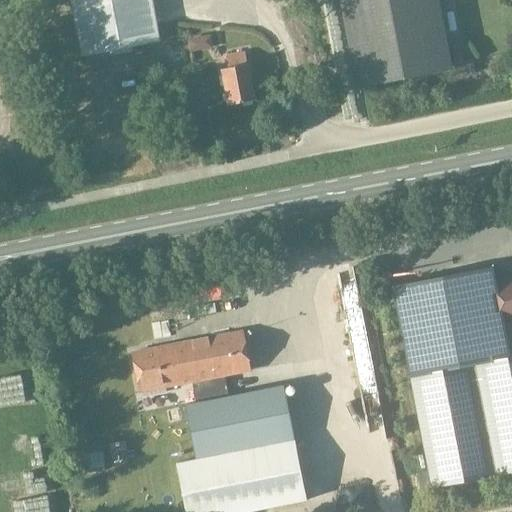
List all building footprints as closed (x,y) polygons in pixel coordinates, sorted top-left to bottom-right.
[(72,0),(84,56),(156,42),(147,0),(72,0)] [(339,0),(357,86),(452,67),(438,0),(339,0)] [(227,104),(253,99),(247,63),(246,63),(244,51),(225,55),(227,67),(221,68),(227,104)] [(511,356),(508,358),(501,323),(511,320),(511,280),(494,283),(492,273),(491,269),(392,287),(393,291),(409,376),(427,472),(417,474),(422,501),(433,499),(431,489),(511,473),(511,356)] [(190,381),(223,375),(249,370),(241,331),(131,352),(139,391),(190,381)] [(294,441),(283,385),(227,396),(223,375),(190,381),(194,403),(184,405),(194,459),(294,441)] [(294,441),(194,459),(175,463),(184,511),(242,511),(305,500),(294,441)]
